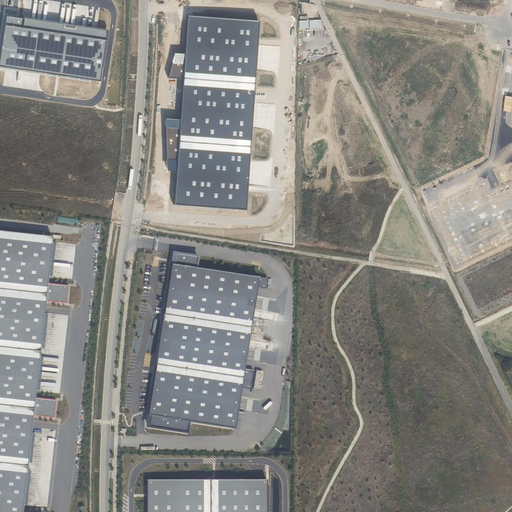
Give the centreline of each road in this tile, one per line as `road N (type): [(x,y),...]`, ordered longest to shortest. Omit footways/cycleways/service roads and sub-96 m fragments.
road 1 (unclassified): [(472,327),(315,0)]
road 2 (residential): [(103,511),(124,239)]
road 3 (residential): [(143,0),(124,239)]
road 4 (residential): [(504,24),(362,0)]
